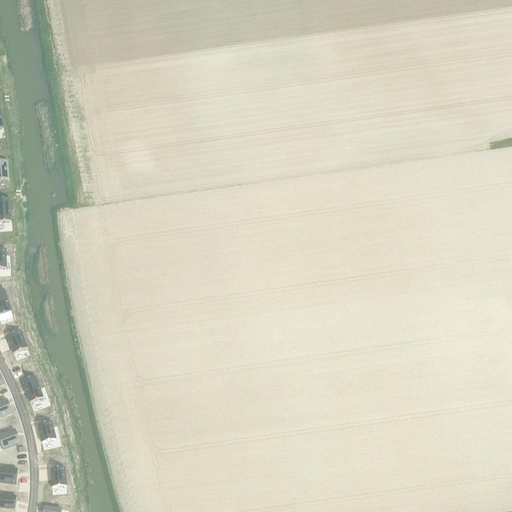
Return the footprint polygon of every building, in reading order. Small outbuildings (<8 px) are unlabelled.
[(7,163),(0,163),(0,181),(1,182),(1,181),(7,181),(9,181),(8,175),(7,169),(8,169),(7,163)] [(10,200),(0,200),(0,223),(11,223),(10,200)] [(0,292),(0,315),(3,315),(3,314),(9,312),(9,313),(11,312),(10,310),(8,303),(4,291),(0,292)] [(20,332),(7,337),(14,355),(27,349),(20,332)] [(30,383),(24,385),(31,406),(36,404),(35,404),(42,402),(44,402),(43,399),(42,399),(40,393),(36,381),(30,383)] [(5,395),(0,397),(0,411),(3,410),(4,411),(10,408),(5,395)] [(51,423),(38,426),(42,444),(47,443),(54,441),(55,441),(54,435),(52,429),(53,429),(51,423)] [(15,430),(0,435),(0,441),(2,448),(3,450),(9,447),(14,445),(20,443),(15,430)] [(0,483),(4,484),(4,483),(9,484),(16,485),(17,471),(0,469),(0,483)] [(65,469),(51,470),(52,489),(58,488),(64,487),(64,488),(66,488),(66,481),(65,481),(65,476),(65,469)] [(0,507),(4,508),(9,509),(15,510),(16,498),(0,495),(0,507)]
